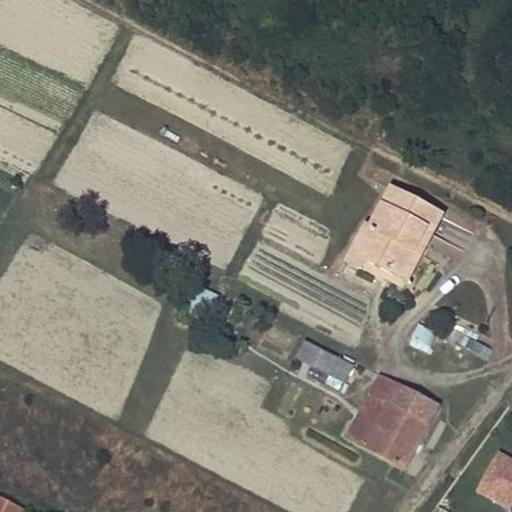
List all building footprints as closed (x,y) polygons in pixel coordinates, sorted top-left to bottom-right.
[(391,190),(371,228),(367,226),(353,252),(369,260),(368,263),(401,280),(415,253),(414,252),(417,246),(424,249),(441,216),(391,190)] [(415,253),(401,280),(406,283),(424,249),(417,246),(414,252),(415,253)] [(369,260),(353,252),(347,263),(361,270),(368,263),(369,260)] [(216,295),(200,288),(188,315),(205,322),(216,295)] [(430,349),(437,334),(419,325),(412,340),(430,349)] [(341,362),(306,344),(298,358),(344,382),(352,368),(341,362)] [(380,376),(370,394),(407,413),(417,395),(380,376)] [(437,405),(417,395),(407,413),(370,394),(346,438),(393,464),(402,469),(437,405)] [(511,462),(498,455),(478,492),(510,509),(511,506),(511,462)] [(0,511),(22,511),(24,510),(0,497),(0,511)]
